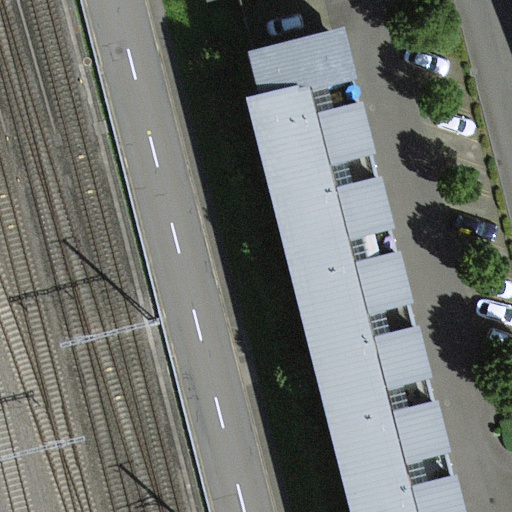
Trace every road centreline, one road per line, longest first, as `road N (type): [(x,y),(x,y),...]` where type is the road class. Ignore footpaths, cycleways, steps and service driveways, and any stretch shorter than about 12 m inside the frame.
road 1 (tertiary): [(246,511),(117,0)]
road 2 (residential): [(473,0),(511,173)]
